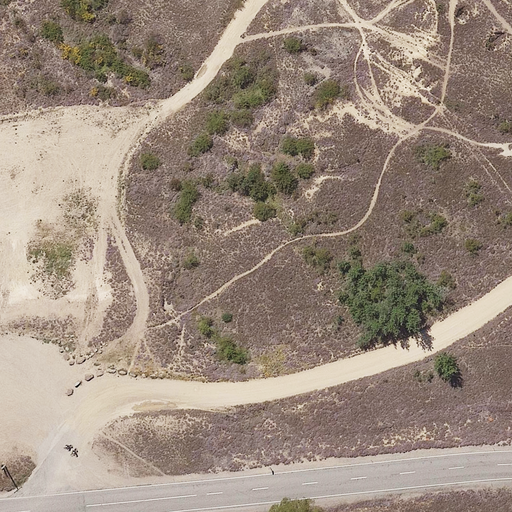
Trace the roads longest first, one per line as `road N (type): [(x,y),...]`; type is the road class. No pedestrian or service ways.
road 1 (unclassified): [(41,508),(80,424),(116,399),(271,391),(352,372),(420,346),(511,291)]
road 2 (unclassified): [(41,508),(511,461)]
road 3 (track): [(111,114),(118,244),(143,292),(139,326)]
